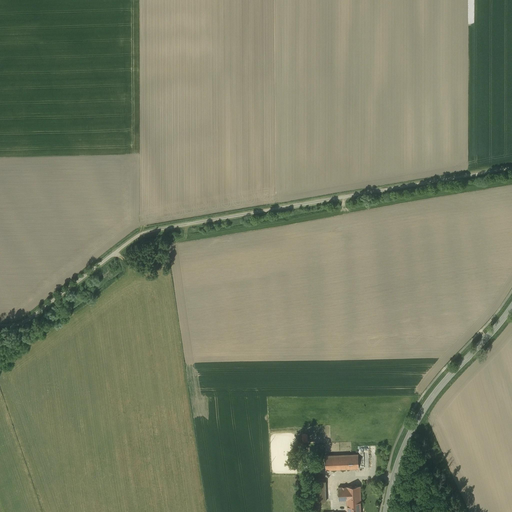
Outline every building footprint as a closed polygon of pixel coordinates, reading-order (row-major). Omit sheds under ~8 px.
[(310,458),(310,468),(320,467),(320,458),(319,458),(319,448),(314,448),(314,458),(310,458)] [(359,454),(325,455),(326,469),(359,468),(359,454)] [(354,503),(361,503),(360,486),(339,487),(339,500),(348,500),(348,503),(354,502),(354,503)] [(323,487),(313,488),(314,502),(324,501),(323,487)] [(354,502),(348,503),(347,511),(360,511),(361,503),(354,503),(354,502)]
